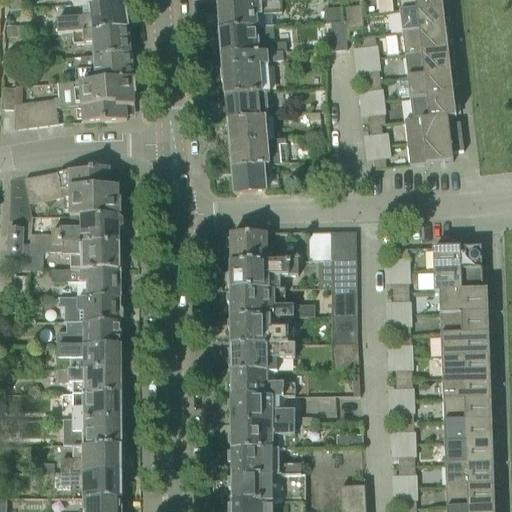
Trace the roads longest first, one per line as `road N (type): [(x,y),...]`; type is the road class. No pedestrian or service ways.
road 1 (residential): [(381,511),(373,211)]
road 2 (residential): [(177,511),(177,214)]
road 3 (residential): [(373,211),(177,214)]
road 4 (residential): [(0,160),(174,147)]
road 5 (residential): [(174,147),(162,0)]
road 6 (residential): [(511,199),(373,211)]
